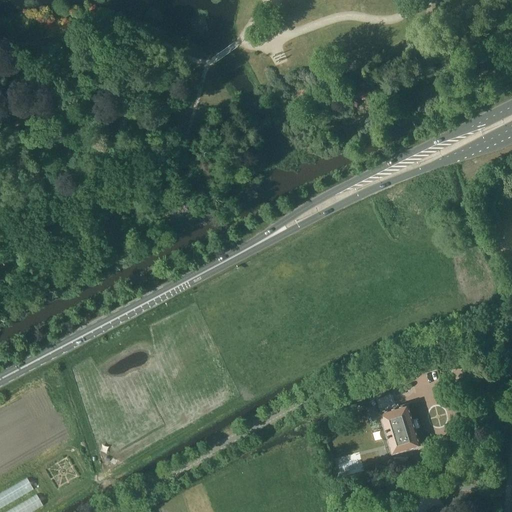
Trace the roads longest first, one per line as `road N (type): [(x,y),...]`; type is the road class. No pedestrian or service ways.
road 1 (unclassified): [(103,511),(296,402),(511,319)]
road 2 (primary): [(0,381),(258,243)]
road 3 (primary): [(511,105),(258,243)]
road 4 (primary): [(258,243),(511,132)]
